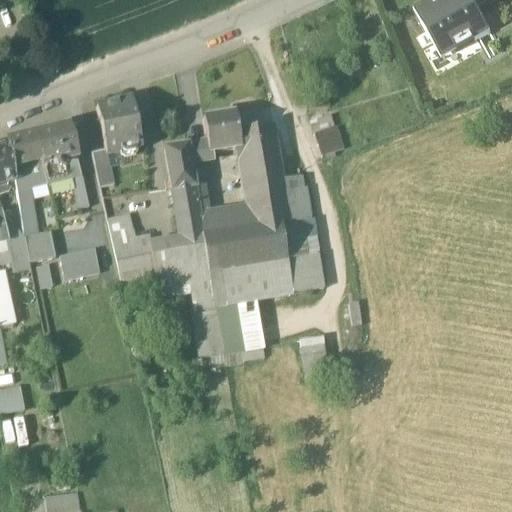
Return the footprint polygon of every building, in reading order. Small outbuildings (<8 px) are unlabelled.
[(469,0),(432,0),(416,10),(444,60),(490,34),(476,10),(469,0)] [(469,0),(476,10),(491,0),(495,6),(505,0),(469,0)] [(253,60),(246,63),(250,72),(257,68),(253,60)] [(131,103),(95,110),(104,152),(105,157),(106,157),(141,149),(131,103)] [(233,116),(202,122),(208,157),(238,152),(240,152),(237,134),(233,116)] [(332,117),(307,124),(317,156),(341,148),(332,117)] [(70,126),(34,134),(41,163),(40,163),(46,188),(72,182),(80,180),(81,180),(81,179),(76,161),(78,160),(70,126)] [(271,128),(237,134),(240,152),(238,152),(251,230),(278,225),(279,227),(288,225),(282,195),(280,185),(271,128)] [(34,134),(5,142),(6,146),(12,170),(25,167),(40,163),(41,163),(34,134)] [(6,146),(0,147),(0,190),(15,185),(12,170),(6,146)] [(193,190),(186,149),(164,153),(178,241),(179,244),(202,240),(193,190)] [(104,152),(91,155),(95,176),(99,191),(113,188),(106,157),(105,157),(104,152)] [(25,167),(12,170),(15,185),(21,224),(23,238),(39,235),(25,167)] [(80,180),(72,182),(77,214),(86,212),(85,203),(80,180)] [(299,181),(280,185),(282,195),(301,191),(299,181)] [(203,189),(193,190),(201,239),(210,237),(207,220),(208,220),(203,189)] [(301,191),(282,195),(288,225),(311,221),(305,191),(301,191)] [(0,215),(0,245),(6,244),(8,244),(4,229),(0,215)] [(127,222),(107,226),(117,275),(123,299),(157,293),(148,246),(132,249),(127,222)] [(21,224),(4,229),(8,244),(6,244),(10,264),(27,260),(23,238),(21,224)] [(210,237),(201,239),(202,240),(208,277),(220,275),(285,263),(285,261),(279,227),(278,225),(251,230),(210,237)] [(39,235),(23,238),(27,260),(29,265),(53,260),(48,233),(39,235)] [(202,240),(179,244),(185,281),(208,277),(202,240)] [(178,241),(148,246),(157,293),(159,303),(192,297),(211,294),(208,277),(185,281),(179,244),(178,241)] [(94,253),(58,260),(63,285),(99,278),(94,253)] [(317,255),(285,261),(285,263),(291,296),(323,290),(317,255)] [(27,260),(10,264),(13,277),(30,273),(29,265),(27,260)] [(285,263),(220,275),(226,308),(291,296),(285,263)] [(48,270),(35,273),(41,293),(53,290),(48,270)] [(0,277),(0,331),(12,329),(1,277),(0,277)] [(211,294),(192,297),(205,360),(222,357),(211,294)] [(255,307),(216,313),(224,357),(262,351),(255,307)] [(322,338),(299,342),(306,384),(329,381),(322,338)] [(23,390),(0,392),(0,416),(25,414),(23,390)] [(78,511),(76,498),(42,502),(41,511),(78,511)]
